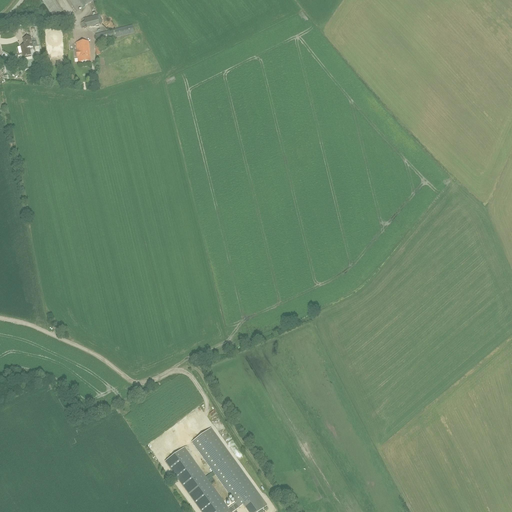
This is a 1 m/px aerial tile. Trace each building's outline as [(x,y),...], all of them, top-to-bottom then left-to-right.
[(61,13),(52,0),(39,0),(53,19),(61,13)] [(67,0),(76,12),(93,1),(92,0),(67,0)] [(83,29),(102,24),(99,15),(83,19),(84,22),(81,23),(83,29)] [(98,43),(135,34),(133,25),(96,35),(98,43)] [(29,48),(33,47),(32,43),(31,43),(30,38),(23,39),(24,45),(20,46),(23,57),(31,55),(29,48)] [(78,63),(91,61),(88,42),(76,43),(77,51),(76,51),(76,56),(78,56),(78,63)] [(19,64),(18,58),(3,61),(5,67),(19,64)] [(211,429),(192,442),(236,503),(228,509),(184,448),(165,462),(201,511),(232,511),(243,505),(246,509),(248,511),(258,511),(267,506),(211,429)]
